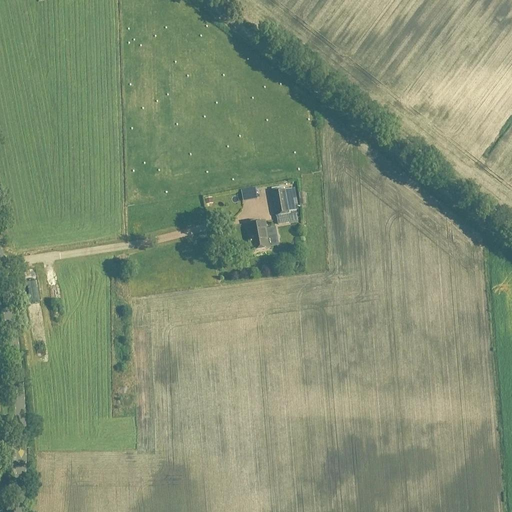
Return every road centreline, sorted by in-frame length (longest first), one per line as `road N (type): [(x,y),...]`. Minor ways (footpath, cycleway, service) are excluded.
road 1 (unclassified): [(511,251),(202,0)]
road 2 (unknown): [(0,261),(205,232)]
road 3 (tertiary): [(20,453),(0,286)]
